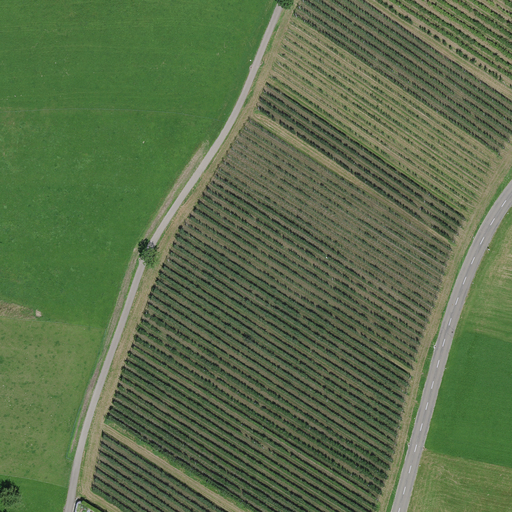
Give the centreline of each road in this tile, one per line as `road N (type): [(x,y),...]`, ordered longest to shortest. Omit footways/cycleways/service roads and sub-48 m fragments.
road 1 (unclassified): [(68,511),(108,360),(153,241),(241,104),(282,0)]
road 2 (tertiary): [(398,511),(464,282),(511,193)]
